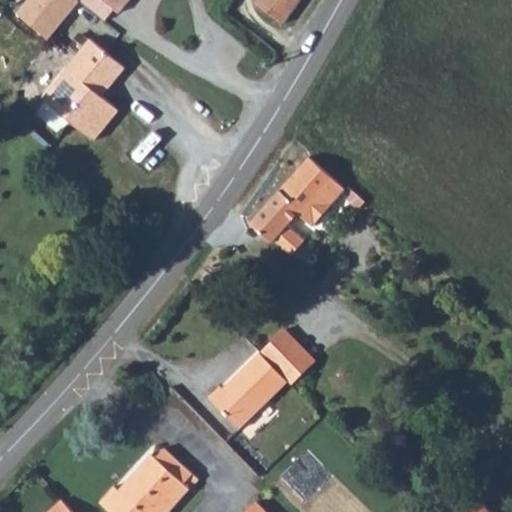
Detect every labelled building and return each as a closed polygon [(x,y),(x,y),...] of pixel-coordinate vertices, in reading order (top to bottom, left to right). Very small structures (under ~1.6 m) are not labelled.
[(80,0),(33,0),(21,17),(53,41),(83,2),(80,0)] [(80,0),(83,2),(108,19),(117,7),(122,10),(129,0),(80,0)] [(257,0),(255,4),(285,26),(302,0),(257,0)] [(93,90),(102,78),(108,82),(120,67),(85,38),(39,96),(93,140),(118,109),(98,94),(93,90)] [(98,94),(108,82),(102,78),(93,90),(98,94)] [(343,191),(306,157),(246,224),(270,245),(272,243),(286,256),(301,238),(287,226),(298,213),(313,226),(343,191)] [(312,360),(280,328),(257,352),(285,379),(289,383),(312,360)] [(209,393),(240,424),(285,379),(257,352),(220,389),(216,386),(209,393)] [(209,393),(205,397),(236,428),(240,424),(209,393)] [(153,511),(160,505),(165,510),(185,487),(179,481),(188,472),(161,447),(152,456),(148,452),(115,488),(110,484),(94,501),(106,511),(153,511)] [(274,511),(260,498),(245,511),(274,511)] [(38,511),(65,511),(53,499),(38,511)]
